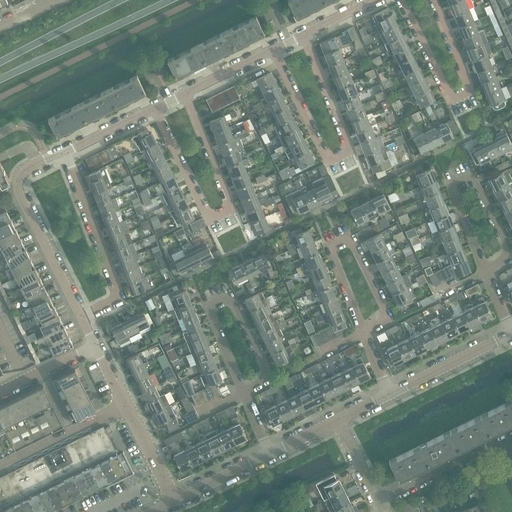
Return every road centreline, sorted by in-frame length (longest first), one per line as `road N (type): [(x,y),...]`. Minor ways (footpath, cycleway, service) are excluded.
road 1 (residential): [(156,109),(209,219),(233,209),(186,94)]
road 2 (residential): [(304,35),(350,150),(328,161),(272,51)]
road 3 (residential): [(401,0),(450,98),(469,90),(433,0)]
road 4 (residential): [(485,273),(450,187),(474,177),(510,259)]
road 5 (residential): [(82,317),(19,192),(24,176),(66,155)]
road 6 (residential): [(363,333),(330,248),(351,239),(389,318)]
road 7 (residential): [(82,317),(120,299),(66,155)]
road 8 (secondary): [(0,80),(170,0)]
road 9 (residential): [(241,392),(266,381),(268,371),(229,295),(207,305)]
road 10 (secondary): [(126,0),(0,61)]
road 11 (residential): [(0,467),(125,405)]
road 12 (residential): [(388,395),(511,334)]
road 13 (residential): [(497,445),(380,503)]
